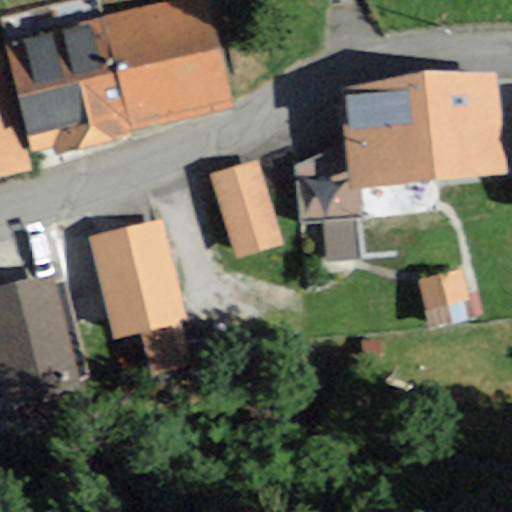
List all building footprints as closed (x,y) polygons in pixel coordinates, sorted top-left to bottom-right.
[(206,107),(183,0),(163,0),(0,34),(0,172),(6,171),(2,151),(206,107)] [(496,92),(348,108),(359,198),(506,181),(496,92)] [(271,244),(249,165),(203,178),(225,256),(271,244)] [(168,323),(150,229),(80,243),(99,337),(168,323)] [(454,274),(414,279),(418,308),(458,302),(454,274)] [(74,390),(39,277),(0,288),(0,386),(7,410),(74,390)]
